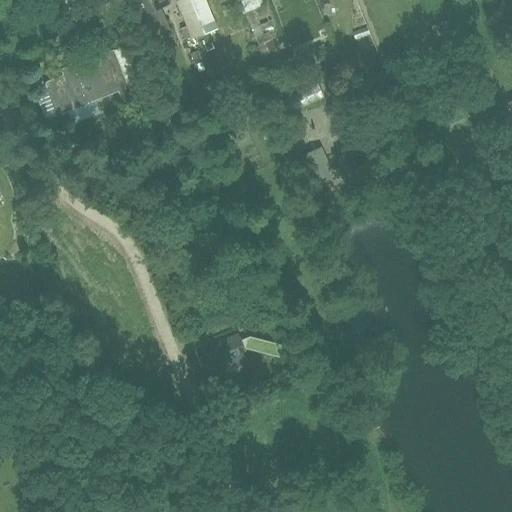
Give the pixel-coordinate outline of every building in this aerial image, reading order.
[(134,0),(140,14),(170,3),(169,0),(134,0)] [(182,18),(176,21),(184,40),(194,36),(193,35),(194,35),(205,31),(215,27),(204,0),(186,0),(180,2),(180,3),(177,4),(182,18)] [(249,0),(248,0),(253,19),(274,13),(270,0),(249,0)] [(102,64),(73,75),(70,66),(62,69),(64,75),(43,83),(46,90),(47,90),(48,92),(49,91),(59,115),(63,114),(64,115),(66,114),(65,113),(67,112),(66,111),(119,91),(123,102),(133,98),(114,50),(99,56),(102,64)] [(351,137),(357,152),(364,167),(380,161),(358,109),(355,110),(346,90),(332,96),(341,116),(342,116),(351,137)] [(321,146),(301,155),(314,186),(334,177),(321,146)] [(244,352),(237,334),(204,348),(211,366),(244,352)]
